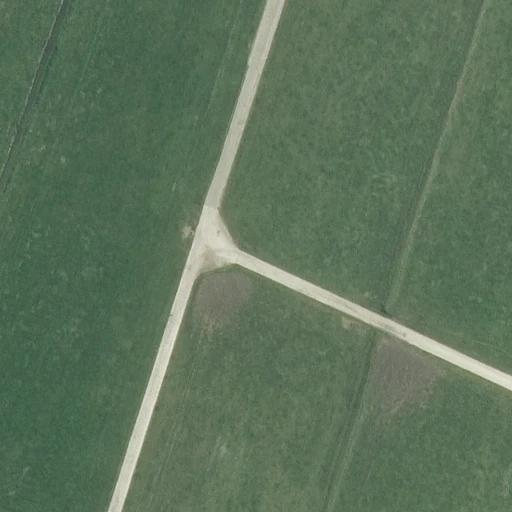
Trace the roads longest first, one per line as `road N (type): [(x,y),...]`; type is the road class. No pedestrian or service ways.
road 1 (track): [(114,511),(282,0)]
road 2 (track): [(198,245),(511,384)]
